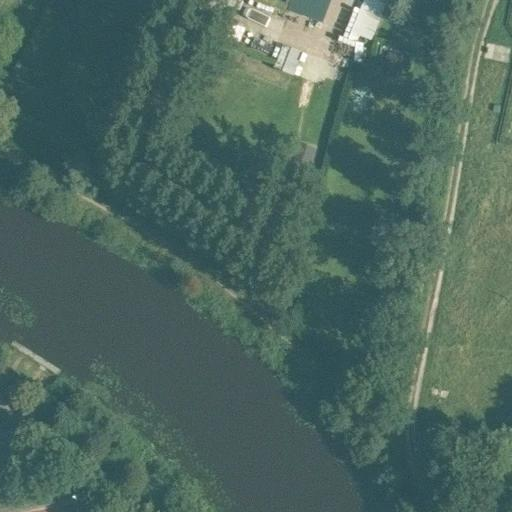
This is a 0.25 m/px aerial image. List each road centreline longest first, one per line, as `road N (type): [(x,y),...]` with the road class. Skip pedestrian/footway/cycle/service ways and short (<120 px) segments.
road 1 (track): [(492,0),(416,384),(411,446),(449,511)]
road 2 (unclassified): [(140,511),(81,447),(0,399)]
